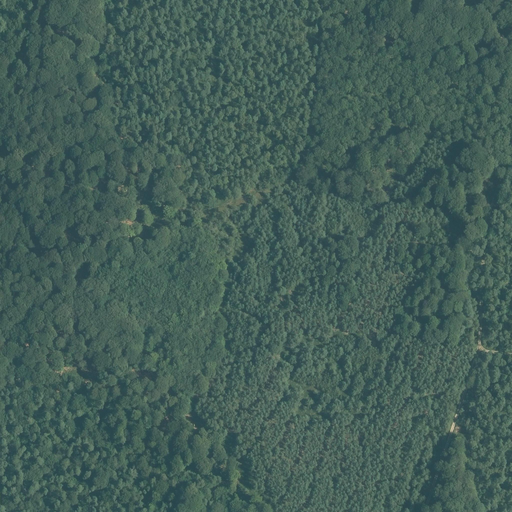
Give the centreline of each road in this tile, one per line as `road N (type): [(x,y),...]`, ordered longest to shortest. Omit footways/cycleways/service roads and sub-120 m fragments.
road 1 (track): [(27,511),(12,271),(51,0)]
road 2 (track): [(424,511),(479,350),(489,222),(511,158)]
